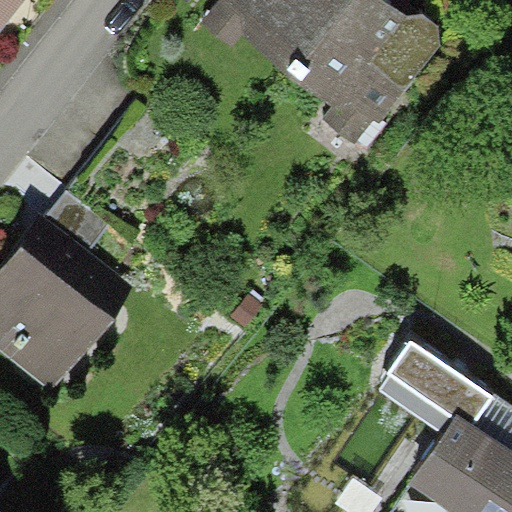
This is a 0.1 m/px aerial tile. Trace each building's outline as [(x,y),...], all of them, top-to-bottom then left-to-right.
[(0,0),(0,19),(14,0),(0,0)] [(212,0),(199,17),(222,35),(233,21),(349,110),(333,132),(348,144),(360,128),(373,138),(449,40),(443,17),(421,2),(403,5),(397,0),(212,0)] [(177,131),(134,98),(65,187),(109,222),(177,131)] [(86,250),(109,222),(65,187),(42,215),(86,250)] [(86,250),(42,215),(0,265),(0,348),(51,390),(133,289),(86,250)] [(387,372),(453,419),(410,482),(453,511),(511,511),(511,451),(473,425),(492,399),(410,340),(387,372)]
